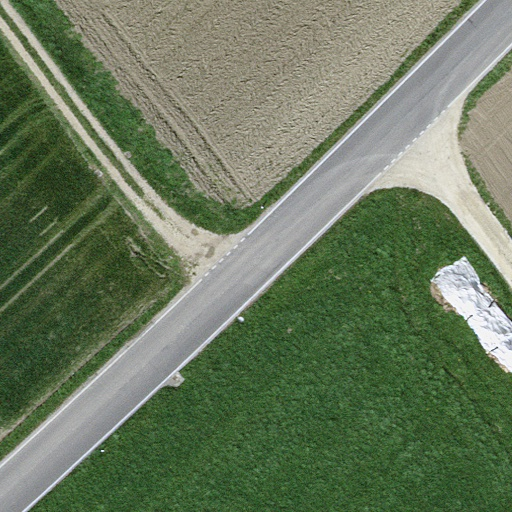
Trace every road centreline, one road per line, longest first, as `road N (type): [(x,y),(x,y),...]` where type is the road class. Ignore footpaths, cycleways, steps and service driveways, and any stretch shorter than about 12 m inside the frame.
road 1 (tertiary): [(0,480),(511,4)]
road 2 (track): [(231,269),(153,208),(0,1)]
road 3 (track): [(511,282),(390,115)]
